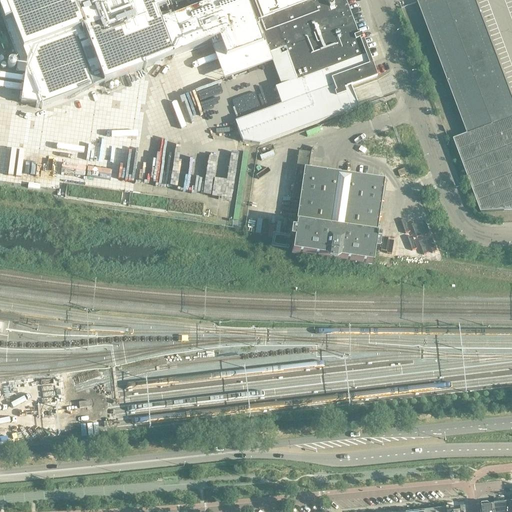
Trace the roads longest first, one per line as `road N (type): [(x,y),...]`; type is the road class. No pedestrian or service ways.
road 1 (secondary): [(511,422),(215,455)]
road 2 (secondary): [(215,455),(348,463),(511,453)]
road 3 (residential): [(195,510),(458,486),(470,493),(472,511)]
road 4 (unclassified): [(511,234),(482,235),(459,215),(377,0)]
road 5 (secondary): [(215,455),(0,474)]
